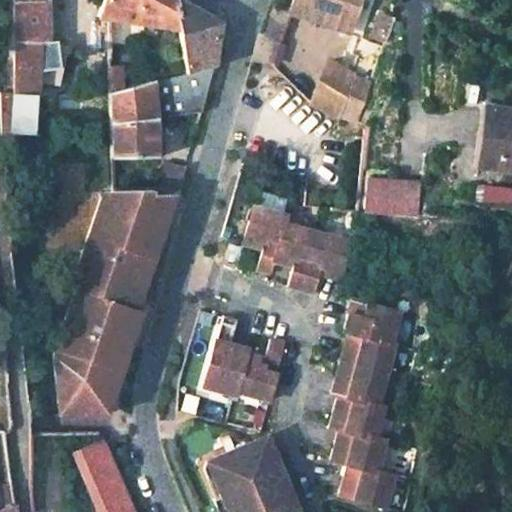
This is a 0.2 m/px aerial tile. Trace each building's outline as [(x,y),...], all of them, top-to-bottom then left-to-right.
[(40,0),(39,0),(10,0),(10,93),(0,93),(0,133),(34,135),(40,42),(48,42),(48,1),(40,0)] [(175,0),(101,0),(95,19),(108,21),(179,32),(175,0)] [(212,66),(219,23),(177,0),(175,0),(179,32),(183,74),(212,66)] [(289,0),(287,8),(345,24),(351,0),(289,0)] [(328,62),(311,105),(340,118),(354,76),(328,62)] [(153,119),(199,115),(212,66),(183,74),(111,92),(108,93),(109,124),(153,119)] [(511,171),(511,108),(483,106),(476,167),(511,171)] [(155,156),(153,119),(109,124),(110,157),(155,156)] [(179,194),(185,169),(160,163),(152,190),(151,194),(156,194),(179,194)] [(414,214),(416,184),(365,179),(362,211),(414,214)] [(40,186),(40,198),(51,197),(50,186),(40,186)] [(482,205),(484,187),(475,186),(474,204),(482,205)] [(511,208),(511,189),(484,187),(482,205),(511,208)] [(57,416),(105,415),(141,311),(136,309),(121,302),(122,298),(125,290),(141,296),(170,219),(150,211),(156,194),(151,194),(152,190),(112,191),(111,191),(109,199),(106,199),(75,287),(80,289),(58,352),(57,416)] [(179,194),(156,194),(150,211),(170,219),(179,194)] [(251,205),(239,244),(254,249),(257,241),(261,242),(253,267),(269,272),(273,259),(283,225),(286,216),(251,205)] [(290,257),(295,259),(293,266),(285,287),(299,291),(317,234),(283,225),(273,259),(287,264),(290,257)] [(322,267),(327,269),(325,276),(338,281),(349,244),(317,234),(299,291),(313,296),(317,281),(320,275),(322,267)] [(121,302),(136,309),(141,296),(125,290),(122,298),(121,302)] [(348,334),(390,347),(399,316),(352,302),(343,333),(348,334)] [(222,313),(199,384),(232,395),(234,390),(245,351),(246,348),(230,343),(237,318),(222,313)] [(339,364),(389,378),(397,349),(390,347),(348,334),(343,349),(355,352),(353,360),(341,357),(339,364)] [(234,390),(266,398),(283,340),(268,336),(259,364),(256,362),(258,355),(245,351),(234,390)] [(341,357),(353,360),(355,352),(343,349),(341,357)] [(338,398),(380,410),(389,378),(339,364),(336,376),(348,379),(345,388),(333,384),(330,396),(338,398)] [(348,379),(336,376),(333,384),(345,388),(348,379)] [(341,432),(380,443),(388,412),(380,410),(338,398),(330,429),(341,432)] [(0,486),(11,484),(4,431),(7,427),(8,424),(6,399),(0,399),(0,486)] [(350,467),(382,476),(391,447),(380,443),(341,432),(337,444),(347,448),(345,455),(336,452),(333,462),(350,467)] [(300,511),(292,492),(291,488),(280,463),(275,465),(263,437),(218,456),(224,471),(214,476),(229,511),(300,511)] [(133,511),(105,441),(71,456),(75,464),(94,511),(133,511)] [(336,452),(345,455),(347,448),(337,444),(336,452)] [(207,460),(214,476),(224,471),(218,456),(207,460)] [(354,500),(391,510),(398,481),(393,479),(382,476),(350,467),(347,480),(358,483),(356,490),(345,487),(342,497),(354,500)] [(345,487),(356,490),(358,483),(347,480),(345,487)] [(15,511),(13,500),(11,484),(0,486),(0,511),(15,511)]
